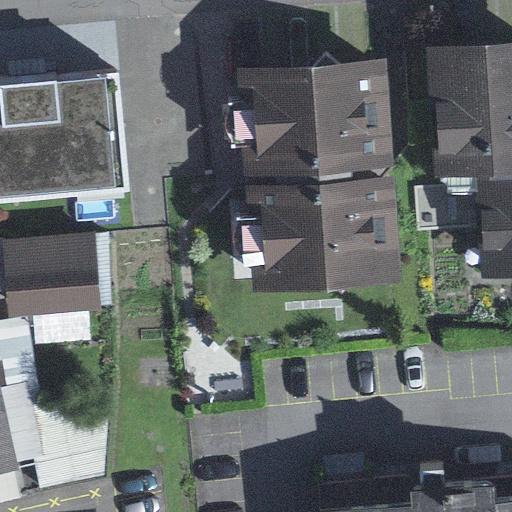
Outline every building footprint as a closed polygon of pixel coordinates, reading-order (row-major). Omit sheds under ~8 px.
[(511,29),(413,31),(415,150),(463,149),(465,251),(511,249),(511,29)] [(370,51),(238,61),(253,265),(385,256),(370,51)] [(0,76),(0,188),(112,175),(99,65),(0,76)] [(0,476),(26,471),(0,344),(0,476)] [(319,511),(511,511),(511,474),(482,477),(481,457),(392,463),(393,483),(318,489),(319,511)]
